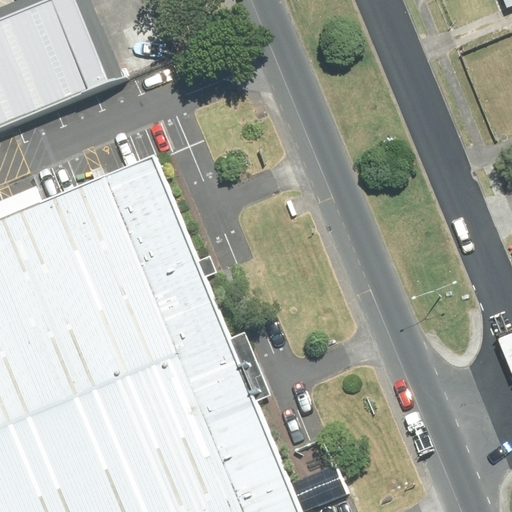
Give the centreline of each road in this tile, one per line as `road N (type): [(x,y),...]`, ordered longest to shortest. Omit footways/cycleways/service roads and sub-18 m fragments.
road 1 (secondary): [(443,430),(264,0)]
road 2 (secondary): [(387,0),(511,299)]
